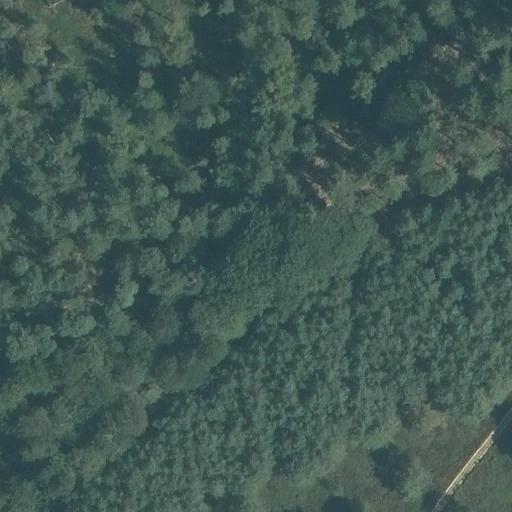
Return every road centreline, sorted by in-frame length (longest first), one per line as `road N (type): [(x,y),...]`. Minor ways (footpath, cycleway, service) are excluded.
road 1 (track): [(0,464),(511,3)]
road 2 (track): [(511,414),(437,511)]
